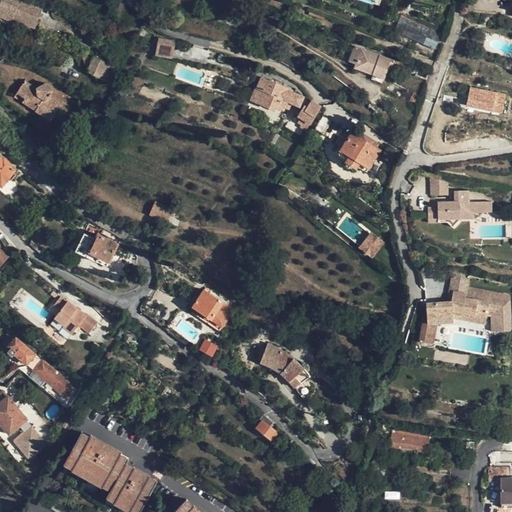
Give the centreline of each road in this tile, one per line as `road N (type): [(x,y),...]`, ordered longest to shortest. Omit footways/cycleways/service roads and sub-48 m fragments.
road 1 (residential): [(0,221),(96,288),(139,293),(156,276),(157,259),(146,238),(0,126)]
road 2 (unknown): [(476,511),(472,478),(362,458)]
